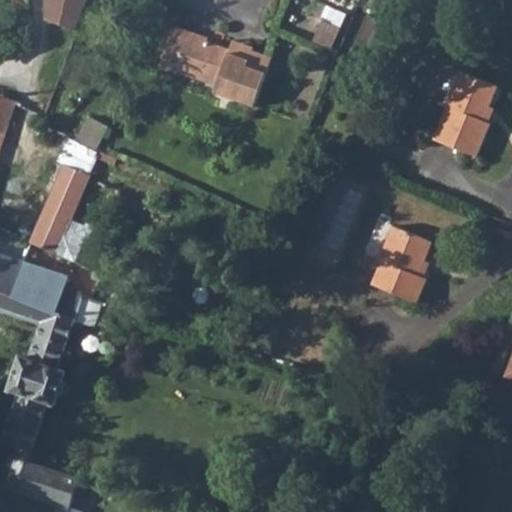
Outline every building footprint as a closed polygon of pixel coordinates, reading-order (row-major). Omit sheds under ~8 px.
[(46,0),(46,20),(74,30),(85,0),(46,0)] [(215,88),(214,93),(256,108),(273,61),(241,49),(238,55),(207,44),(205,47),(172,35),(161,64),(160,69),(176,74),(215,88)] [(449,110),(436,141),(479,159),(492,125),(486,122),(500,89),(461,73),(446,109),(449,110)] [(0,141),(14,100),(0,92),(0,141)] [(62,162),(29,242),(55,253),(87,172),(62,162)] [(382,261),(373,284),(418,303),(427,279),(420,276),(434,241),(394,225),(380,261),(382,261)] [(0,310),(39,323),(26,359),(19,357),(7,388),(14,391),(0,427),(0,441),(23,450),(42,402),(50,405),(62,372),(55,370),(73,323),(74,320),(73,320),(55,312),(68,280),(1,257),(0,256),(0,310)] [(82,297),(73,320),(74,320),(73,323),(92,330),(102,305),(89,300),(82,297)] [(25,469),(11,464),(4,486),(56,503),(57,504),(69,507),(70,506),(79,478),(43,465),(41,470),(26,465),(25,469)]
